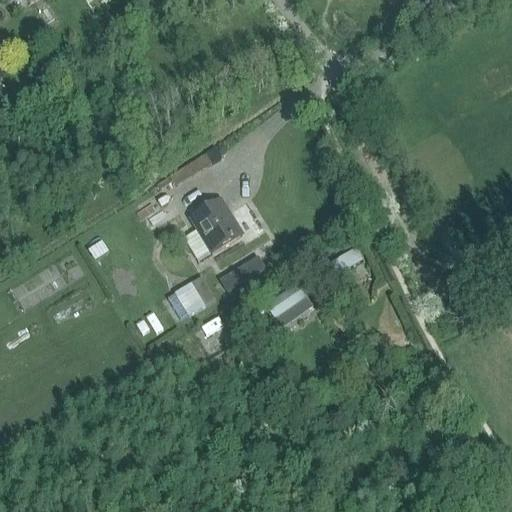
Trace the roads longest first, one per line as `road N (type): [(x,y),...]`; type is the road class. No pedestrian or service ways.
road 1 (unclassified): [(474,0),(396,48),(348,66),(324,61),(279,0)]
road 2 (track): [(432,279),(328,75)]
